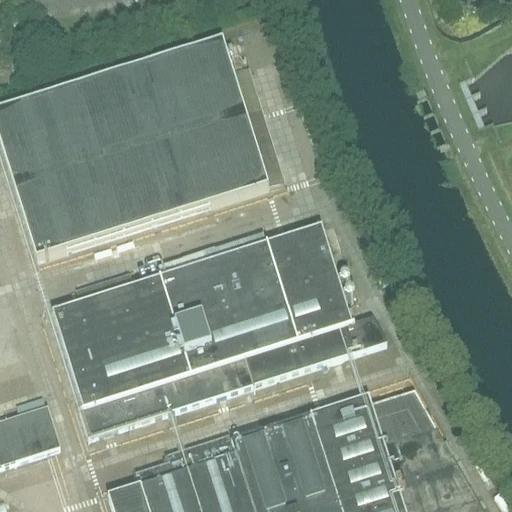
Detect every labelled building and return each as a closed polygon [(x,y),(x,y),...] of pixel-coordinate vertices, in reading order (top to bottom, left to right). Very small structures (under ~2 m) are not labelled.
[(222,47),(0,116),(0,150),(36,266),(268,193),(222,47)] [(277,148),(279,175),(290,175),(289,147),(277,148)] [(386,348),(372,323),(352,329),(344,306),(355,302),(338,250),(328,254),(321,232),(267,249),(263,238),(204,258),(157,273),(160,283),(51,317),(83,416),(79,417),(87,443),(386,348)] [(0,386),(12,384),(0,337),(0,386)] [(479,511),(414,397),(405,401),(401,390),(369,400),(369,401),(230,446),(228,440),(164,461),(166,467),(135,477),(140,491),(107,502),(110,511),(479,511)] [(47,413),(0,427),(0,471),(59,453),(47,413)]
